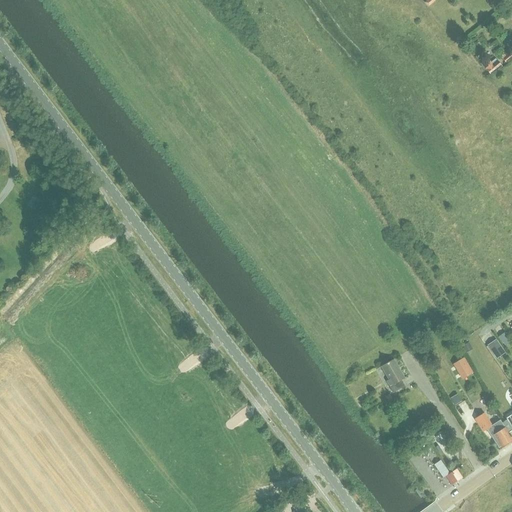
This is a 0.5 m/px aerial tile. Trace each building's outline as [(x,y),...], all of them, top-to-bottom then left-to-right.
[(503,55),(500,58),(505,64),(508,61),(511,58),(511,57),(509,54),(505,57),(503,55)] [(486,58),(479,64),(490,76),(501,67),(494,59),(490,62),(486,58)] [(505,345),(510,341),(504,333),(499,336),(505,345)] [(496,358),(505,353),(496,339),(487,345),(496,358)] [(469,342),(462,346),(465,353),(473,349),(469,342)] [(464,358),(454,365),(461,379),(472,372),(464,358)] [(401,380),(404,378),(393,359),(380,366),(391,385),(389,387),(392,393),(404,386),(401,380)] [(457,394),(450,398),(454,405),(461,401),(457,394)] [(483,413),(474,419),(482,432),(486,430),(498,448),(500,447),(501,449),(511,441),(511,439),(508,433),(511,429),(511,428),(506,420),(501,423),(499,420),(491,425),(483,413)] [(435,444),(441,440),(437,436),(431,439),(435,444)] [(463,476),(457,468),(446,476),(451,484),(463,476)]
